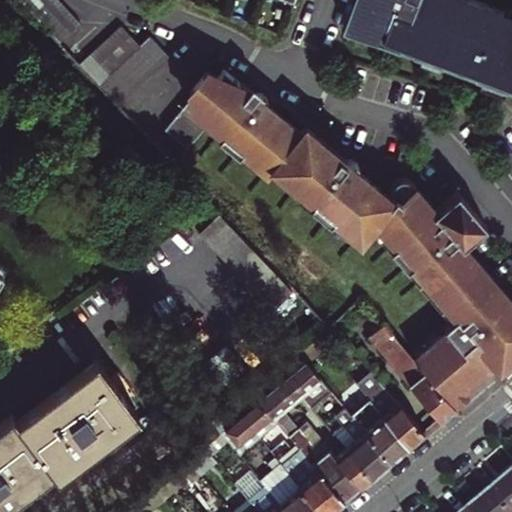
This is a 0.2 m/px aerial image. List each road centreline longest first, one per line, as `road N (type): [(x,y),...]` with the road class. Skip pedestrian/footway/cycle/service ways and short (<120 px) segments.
road 1 (residential): [(511,232),(428,133),(298,86)]
road 2 (residential): [(298,86),(227,43),(114,0)]
road 3 (residential): [(374,511),(511,394)]
